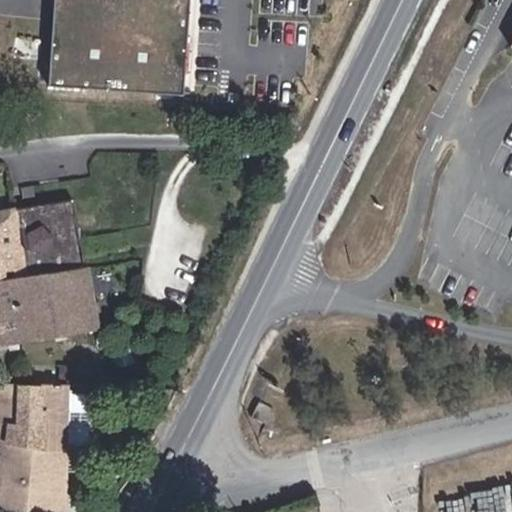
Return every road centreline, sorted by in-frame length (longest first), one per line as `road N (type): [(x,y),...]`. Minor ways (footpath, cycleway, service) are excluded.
road 1 (secondary): [(400,0),(146,511)]
road 2 (unknown): [(0,151),(81,139),(204,140)]
road 3 (unknown): [(204,140),(172,187),(155,290)]
road 4 (unknown): [(204,140),(325,153)]
